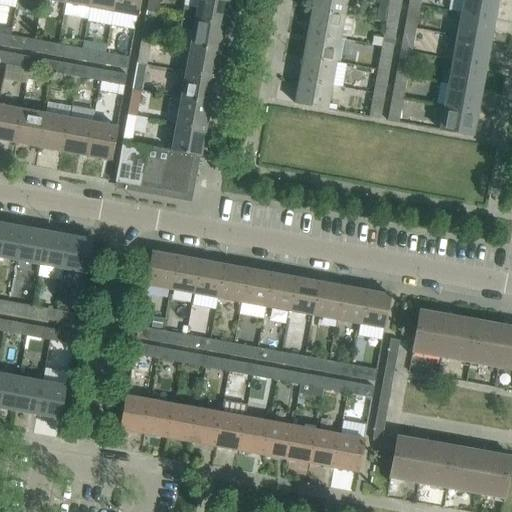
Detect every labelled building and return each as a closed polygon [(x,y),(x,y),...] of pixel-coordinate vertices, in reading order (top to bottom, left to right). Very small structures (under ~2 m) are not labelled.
[(114,0),(90,0),(89,8),(113,12),(114,0)] [(114,0),(113,12),(137,17),(139,0),(114,0)] [(159,0),(147,0),(146,10),(158,12),(159,0)] [(224,25),(226,11),(228,0),(198,0),(197,8),(185,5),(183,17),(224,25)] [(343,16),(346,4),(354,5),(354,0),(313,0),(312,10),(343,16)] [(386,24),(397,26),(401,2),(390,0),(386,24)] [(493,19),(496,0),(464,0),(462,14),(493,19)] [(405,27),(416,29),(429,31),(431,21),(418,18),(420,6),(409,4),(405,27)] [(339,39),(343,16),(312,10),(308,34),(339,39)] [(489,43),(493,19),(462,14),(458,37),(489,43)] [(183,17),(178,43),(191,45),(219,51),(224,25),(183,17)] [(144,20),(141,36),(151,38),(154,22),(144,20)] [(371,45),(382,47),(393,49),(397,26),(386,24),(383,39),(373,38),(371,45)] [(412,53),(416,29),(405,27),(401,50),(412,53)] [(0,44),(8,46),(10,35),(0,33),(0,44)] [(335,63),(339,39),(308,34),(303,57),(335,63)] [(34,39),(10,35),(8,46),(32,50),(34,39)] [(151,38),(141,36),(137,63),(148,65),(153,38),(151,38)] [(485,66),(489,43),(458,37),(453,60),(485,66)] [(32,50),(56,54),(58,43),(34,39),(32,50)] [(56,54),(80,58),(82,47),(58,43),(56,54)] [(191,45),(186,72),(214,78),(219,51),(191,45)] [(80,58),(103,63),(105,52),(82,47),(80,58)] [(388,72),(393,49),(382,47),(377,70),(388,72)] [(401,50),(396,74),(407,76),(412,53),(401,50)] [(0,51),(0,62),(6,64),(8,53),(0,51)] [(130,56),(105,52),(103,63),(128,67),(130,56)] [(8,53),(6,64),(30,68),(32,57),(8,53)] [(32,57),(30,68),(54,73),(56,62),(32,57)] [(303,57),(299,80),(331,86),(335,63),(303,57)] [(481,90),(485,66),(453,60),(449,84),(481,90)] [(56,62),(54,73),(78,77),(80,66),(56,62)] [(148,65),(137,63),(132,89),(144,91),(148,65)] [(80,66),(78,77),(102,81),(104,70),(80,66)] [(104,70),(102,81),(124,86),(126,75),(104,70)] [(377,70),(373,93),(384,95),(388,72),(377,70)] [(186,72),(181,98),(210,103),(214,78),(186,72)] [(396,74),(392,97),(403,99),(407,76),(396,74)] [(326,110),(326,109),(331,86),(299,80),(295,104),(326,110)] [(476,113),(481,90),(449,84),(445,107),(476,113)] [(144,91),(132,89),(128,115),(139,118),(144,91)] [(380,120),(384,95),(373,93),(369,117),(369,118),(380,120)] [(398,123),(403,99),(392,97),(387,121),(398,123)] [(181,98),(176,124),(205,129),(210,103),(181,98)] [(22,110),(0,105),(0,140),(16,143),(22,110)] [(472,136),(476,113),(445,107),(440,131),(472,136)] [(16,143),(40,148),(46,114),(22,110),(16,143)] [(70,119),(46,114),(40,148),(64,152),(70,119)] [(128,115),(123,142),(133,144),(135,132),(145,134),(147,119),(139,118),(128,115)] [(64,152),(88,156),(94,123),(70,119),(64,152)] [(117,127),(94,123),(88,156),(111,160),(117,127)] [(176,124),(171,151),(194,155),(200,156),(205,129),(176,124)] [(135,144),(123,142),(116,182),(138,186),(145,146),(135,144)] [(171,151),(145,146),(138,186),(185,194),(193,156),(194,156),(194,155),(171,151)] [(21,228),(0,224),(0,256),(16,260),(21,228)] [(45,232),(21,228),(16,260),(39,264),(45,232)] [(68,237),(45,232),(39,264),(62,268),(68,237)] [(92,241),(68,237),(62,268),(87,272),(92,241)] [(145,285),(169,289),(175,256),(151,252),(145,285)] [(199,260),(175,256),(169,289),(193,294),(199,260)] [(193,294),(216,298),(222,265),(199,260),(193,294)] [(246,269),(222,265),(216,298),(240,302),(246,269)] [(240,302),(264,307),(270,273),(246,269),(240,302)] [(294,278),(270,273),(264,307),(288,311),(294,278)] [(288,311),(311,315),(318,282),(294,278),(288,311)] [(341,286),(318,282),(311,315),(335,320),(341,286)] [(335,320),(359,324),(365,291),(341,286),(335,320)] [(390,295),(365,291),(359,324),(384,329),(390,295)] [(8,302),(0,300),(0,311),(6,313),(8,302)] [(29,317),(31,306),(8,302),(6,313),(29,317)] [(55,310),(31,306),(29,317),(53,321),(55,310)] [(53,321),(77,326),(79,315),(55,310),(53,321)] [(419,310),(415,336),(411,356),(412,357),(414,348),(422,350),(421,354),(461,361),(462,357),(470,359),(476,321),(453,316),(453,318),(444,316),(444,315),(419,310)] [(163,318),(153,316),(151,327),(161,329),(163,318)] [(26,336),(28,325),(5,321),(3,332),(26,336)] [(501,325),(476,321),(470,359),(468,367),(469,367),(470,359),(478,360),(478,364),(511,370),(511,327),(510,327),(509,328),(500,327),(501,325)] [(51,329),(28,325),(26,336),(49,340),(51,329)] [(162,331),(138,327),(136,338),(160,342),(162,331)] [(49,340),(73,345),(75,334),(51,329),(49,340)] [(184,346),(185,335),(162,331),(160,342),(184,346)] [(209,340),(185,335),(184,346),(207,351),(209,340)] [(390,339),(389,345),(398,347),(399,341),(390,339)] [(231,355),(233,344),(209,340),(207,351),(231,355)] [(157,359),(159,348),(135,343),(133,354),(157,359)] [(257,348),(233,344),(231,355),(255,359),(257,348)] [(389,345),(388,352),(397,353),(398,347),(389,345)] [(183,352),(159,348),(157,359),(181,363),(183,352)] [(279,364),(281,353),(257,348),(255,359),(279,364)] [(204,367),(206,356),(183,352),(181,363),(204,367)] [(388,352),(386,358),(396,360),(397,353),(388,352)] [(304,357),(281,353),(279,364),(302,368),(304,357)] [(230,361),(206,356),(204,367),(228,372),(230,361)] [(326,373),(328,361),(304,357),(302,368),(326,373)] [(252,376),(254,365),(230,361),(228,372),(252,376)] [(352,366),(328,361),(326,373),(350,377),(352,366)] [(385,364),(384,371),(393,372),(394,366),(385,364)] [(278,369),(254,365),(252,376),(276,381),(278,369)] [(350,377),(374,381),(376,370),(352,366),(350,377)] [(299,385),(301,374),(278,369),(276,381),(299,385)] [(384,371),(383,377),(392,379),(393,372),(384,371)] [(0,407),(13,410),(19,378),(0,374),(0,407)] [(325,378),(301,374),(299,385),(323,389),(325,378)] [(383,377),(382,384),(391,385),(392,379),(383,377)] [(19,378),(13,410),(36,414),(42,383),(19,378)] [(347,394),(349,382),(325,378),(323,389),(347,394)] [(373,387),(349,382),(347,394),(371,398),(373,387)] [(36,414),(60,418),(66,387),(42,383),(36,414)] [(381,390),(380,396),(389,398),(390,392),(381,390)] [(150,400),(125,396),(119,429),(144,434),(150,400)] [(380,396),(378,403),(388,404),(389,398),(380,396)] [(144,434),(168,438),(174,405),(150,400),(144,434)] [(378,403),(377,409),(386,411),(388,404),(378,403)] [(174,405),(168,438),(191,442),(197,409),(174,405)] [(191,442),(215,447),(221,413),(197,409),(191,442)] [(377,409),(376,415),(385,417),(386,411),(377,409)] [(221,413),(215,447),(239,451),(245,418),(221,413)] [(376,415),(375,422),(384,423),(385,417),(376,415)] [(239,451),(263,455),(269,422),(245,418),(239,451)] [(269,422),(263,455),(286,459),(292,426),(269,422)] [(384,423),(375,422),(374,428),(383,430),(384,423)] [(286,459),(310,464),(316,430),(292,426),(286,459)] [(374,428),(373,434),(382,436),(383,430),(374,428)] [(316,430),(310,464),(334,468),(340,435),(316,430)] [(381,442),(382,436),(373,434),(372,441),(381,442)] [(334,468),(358,472),(364,439),(340,435),(334,468)] [(421,441),(397,436),(394,453),(388,482),(389,483),(391,474),(399,476),(398,480),(438,487),(439,483),(447,484),(454,447),(430,442),(430,444),(421,442),(421,441)] [(454,447),(447,484),(445,493),(446,493),(448,484),(456,486),(455,490),(495,497),(496,493),(503,494),(502,503),(503,503),(511,457),(487,452),(487,454),(478,452),(478,451),(454,447)]
